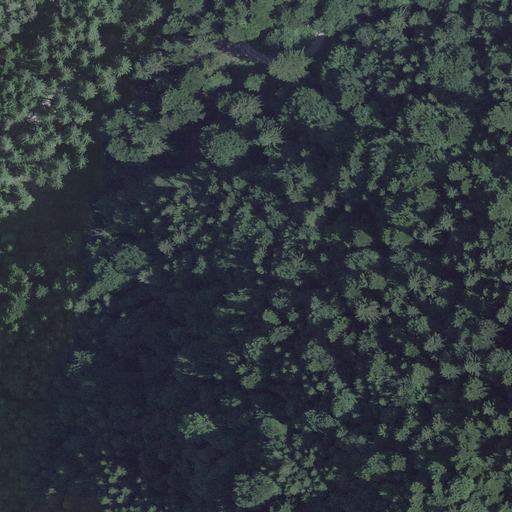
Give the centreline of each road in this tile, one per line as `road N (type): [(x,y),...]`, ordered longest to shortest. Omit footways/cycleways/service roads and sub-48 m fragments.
road 1 (track): [(0,138),(79,77),(141,0)]
road 2 (track): [(254,0),(241,42),(277,62),(314,51),(334,0)]
